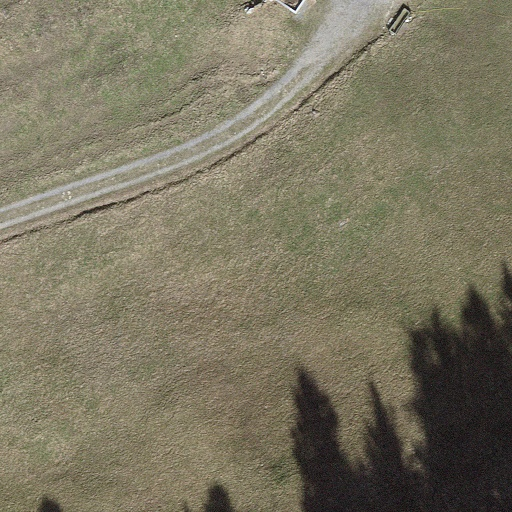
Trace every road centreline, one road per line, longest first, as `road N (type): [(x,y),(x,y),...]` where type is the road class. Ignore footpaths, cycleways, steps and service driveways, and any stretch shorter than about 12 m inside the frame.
road 1 (track): [(0,220),(179,159),(238,128),(330,42),(359,0)]
road 2 (track): [(199,0),(86,44),(0,65)]
